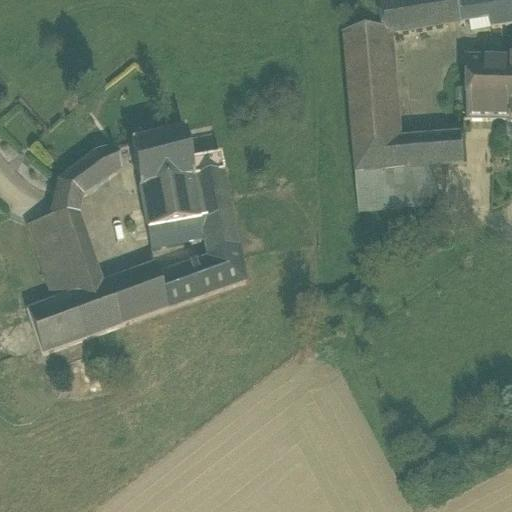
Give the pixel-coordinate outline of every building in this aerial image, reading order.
[(457,0),(447,0),(442,1),(446,30),(460,27),(457,0)] [(511,0),(457,0),(460,27),(474,25),(476,36),(511,28),(511,0)] [(424,173),(433,172),(431,142),(399,145),(390,40),(390,39),(401,37),(401,38),(446,30),(442,1),(398,9),(381,12),(383,37),(344,41),(358,215),(438,207),(424,173)] [(467,125),(511,125),(511,63),(468,62),(467,125)] [(138,192),(192,182),(189,164),(183,135),(130,149),(138,192)] [(462,140),(446,141),(448,171),(464,169),(462,140)] [(433,172),(448,171),(446,141),(431,142),(433,172)] [(94,149),(96,157),(112,153),(110,145),(94,149)] [(114,153),(112,153),(96,157),(94,157),(57,185),(55,196),(81,203),(81,200),(120,174),(114,153)] [(219,159),(189,164),(192,182),(223,176),(219,159)] [(138,192),(146,234),(198,224),(231,218),(223,176),(192,182),(138,192)] [(77,217),(81,203),(55,196),(52,211),(77,217)] [(77,219),(77,217),(52,211),(49,222),(27,229),(52,305),(26,315),(41,358),(245,285),(231,218),(198,224),(202,244),(204,244),(209,261),(161,277),(156,279),(155,273),(154,269),(100,288),(77,219)] [(149,253),(202,244),(198,224),(146,234),(149,253)]
